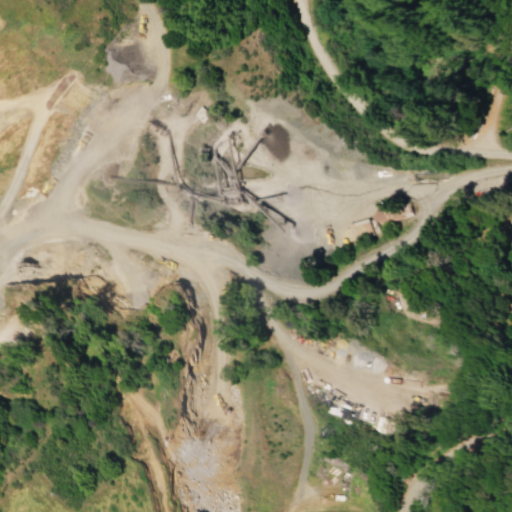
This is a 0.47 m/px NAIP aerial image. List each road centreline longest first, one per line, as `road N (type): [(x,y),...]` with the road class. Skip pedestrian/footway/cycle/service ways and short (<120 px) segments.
road 1 (residential): [(511,163),(394,143),(365,119),(307,42),(294,0)]
road 2 (residential): [(511,403),(421,469),(397,511)]
